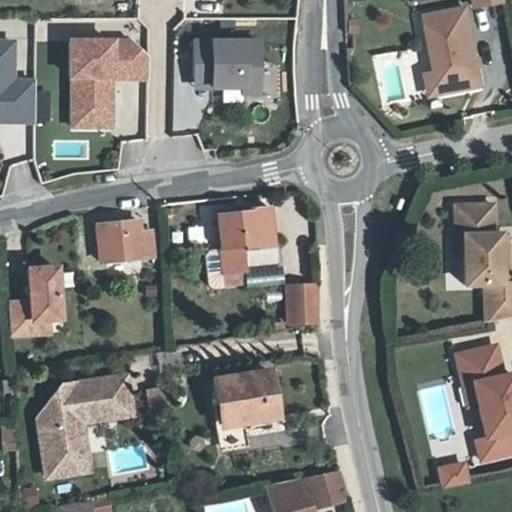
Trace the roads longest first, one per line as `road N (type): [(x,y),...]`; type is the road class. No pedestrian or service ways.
road 1 (residential): [(379,511),(346,347),(341,159)]
road 2 (residential): [(161,190),(341,159)]
road 3 (residential): [(161,190),(159,11)]
road 4 (residential): [(341,159),(387,161),(511,136)]
road 5 (residential): [(0,221),(161,190)]
road 6 (residential): [(341,159),(325,0)]
